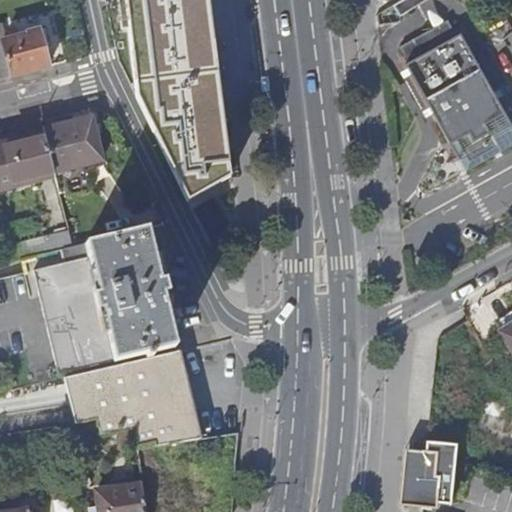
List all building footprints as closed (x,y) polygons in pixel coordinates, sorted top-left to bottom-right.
[(215,72),(205,0),(121,0),(136,83),(215,72)] [(402,0),(393,6),(399,17),(427,0),(402,0)] [(421,38),(399,50),(407,66),(404,68),(432,119),(433,120),(448,147),(464,174),(511,147),(511,136),(500,116),(501,115),(482,81),(483,81),(458,37),(453,40),(445,25),(427,35),(423,30),(422,29),(419,31),(418,33),(421,38)] [(0,80),(49,67),(39,32),(27,35),(27,37),(1,44),(0,37),(0,80)] [(215,72),(136,83),(136,99),(188,203),(228,178),(215,72)] [(41,131),(43,139),(52,174),(101,161),(90,118),(41,131)] [(0,145),(0,193),(54,178),(52,174),(43,139),(14,147),(12,143),(0,145)] [(72,247),(20,260),(22,267),(23,274),(7,277),(24,350),(32,382),(144,355),(145,358),(151,357),(151,354),(171,349),(172,353),(174,352),(145,230),(72,247)] [(8,249),(11,262),(20,260),(72,247),(69,234),(8,249)] [(511,324),(501,332),(511,350),(511,324)] [(179,351),(174,352),(172,353),(151,357),(145,358),(114,365),(117,376),(122,401),(186,387),(179,351)] [(198,442),(186,387),(122,401),(117,376),(65,387),(75,433),(99,428),(103,446),(133,439),(136,452),(198,442)] [(198,442),(136,452),(140,483),(141,488),(144,511),(171,511),(167,475),(234,464),(237,436),(198,442)] [(439,506),(452,508),(458,448),(415,444),(414,449),(404,448),(398,507),(438,511),(439,506)] [(144,511),(141,488),(95,494),(97,509),(87,510),(87,511),(144,511)]
